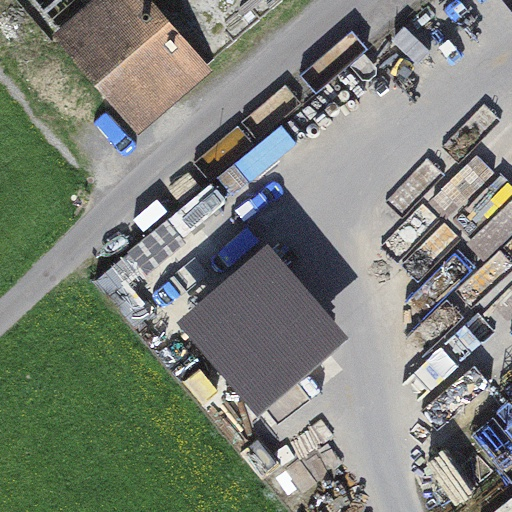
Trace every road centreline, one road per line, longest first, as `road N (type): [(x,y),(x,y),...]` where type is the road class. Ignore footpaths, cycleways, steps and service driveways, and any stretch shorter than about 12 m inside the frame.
road 1 (unknown): [(416,511),(398,478),(386,243),(396,186),(420,143),(470,102)]
road 2 (residential): [(352,0),(126,189)]
road 3 (residential): [(0,315),(126,189)]
